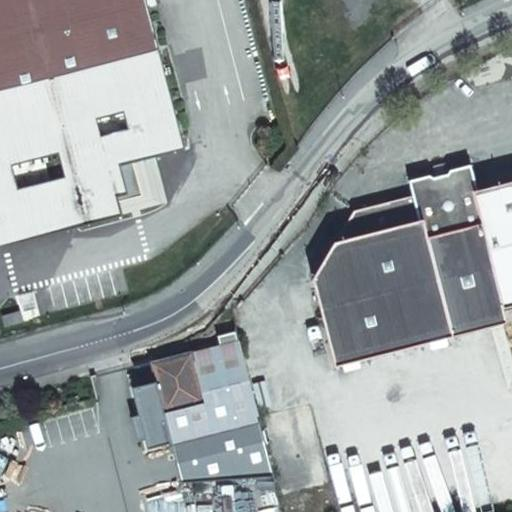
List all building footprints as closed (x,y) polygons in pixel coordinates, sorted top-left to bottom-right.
[(0,0),(0,199),(12,246),(120,219),(108,171),(184,153),(145,0),(0,0)] [(336,372),(455,342),(450,323),(503,310),(504,311),(511,308),(511,185),(477,194),(470,167),(451,173),(448,177),(434,181),(430,178),(410,183),(414,198),(354,213),(338,238),(340,244),(334,245),(313,282),(336,372)] [(0,248),(12,246),(0,199),(0,248)] [(450,323),(455,342),(509,329),(504,311),(503,310),(450,323)] [(16,313),(1,318),(4,328),(19,323),(16,313)] [(276,490),(240,350),(152,372),(157,394),(134,400),(142,427),(134,429),(141,453),(148,451),(150,458),(173,452),(184,491),(276,490)]
